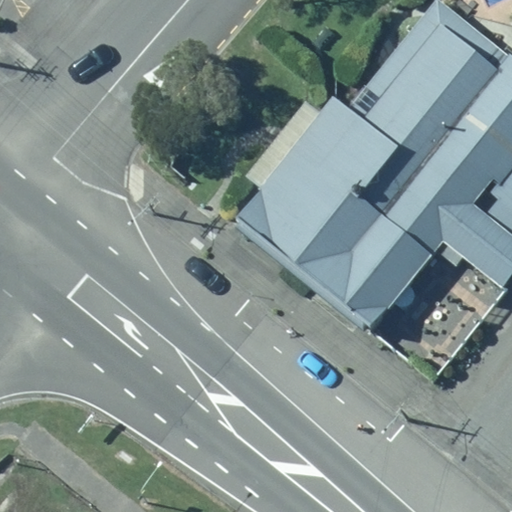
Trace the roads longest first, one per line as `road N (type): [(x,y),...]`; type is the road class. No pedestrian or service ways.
road 1 (trunk): [(2,224),(345,511)]
road 2 (unclassified): [(187,0),(2,224)]
